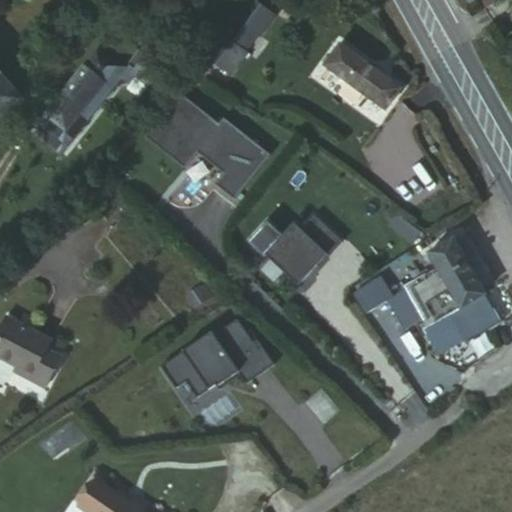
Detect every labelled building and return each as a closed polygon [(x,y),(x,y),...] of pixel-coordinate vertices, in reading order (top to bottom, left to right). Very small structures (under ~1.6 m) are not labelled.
[(259,40),(276,20),(259,4),(221,50),(216,47),(209,56),(233,75),(248,56),(238,48),(250,33),(259,40)] [(399,88),(340,42),(326,62),(386,107),(399,88)] [(89,58),(24,135),(51,158),(112,85),(115,85),(120,89),(127,81),(142,94),(169,62),(152,47),(139,62),(133,57),(120,72),(108,73),(89,58)] [(0,117),(20,100),(0,78),(0,117)] [(181,94),(147,138),(188,169),(200,153),(226,174),(214,189),(234,205),(272,156),(225,119),(220,125),(181,94)] [(413,246),(421,236),(397,217),(389,228),(413,246)] [(331,259),(343,245),(315,218),(303,232),(294,225),(284,237),(318,268),(328,257),(331,259)] [(284,237),(268,223),(249,244),(300,288),(318,268),(284,237)] [(386,305),(374,287),(353,300),(369,325),(410,301),(427,329),(425,333),(439,355),(464,339),(470,342),(502,322),(451,237),(426,252),(436,272),(402,292),(398,298),(386,305)] [(276,365),(259,340),(255,343),(238,320),(216,335),(213,331),(162,366),(178,389),(188,382),(198,397),(216,385),(219,386),(240,372),(248,384),(276,365)] [(58,372),(46,365),(51,357),(7,334),(0,347),(0,373),(12,381),(30,388),(24,397),(39,405),(58,372)] [(30,388),(12,381),(8,389),(24,397),(30,388)] [(137,511),(124,502),(93,479),(74,506),(82,511),(137,511)] [(141,511),(143,509),(127,497),(124,502),(137,511),(141,511)]
